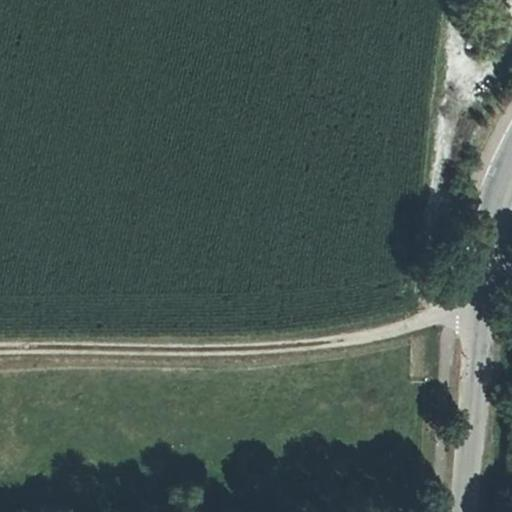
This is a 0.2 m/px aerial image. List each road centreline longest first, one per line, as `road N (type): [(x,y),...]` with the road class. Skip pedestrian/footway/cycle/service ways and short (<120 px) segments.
road 1 (track): [(0,347),(301,344),(478,310)]
road 2 (secondary): [(511,160),(482,275),(464,511)]
